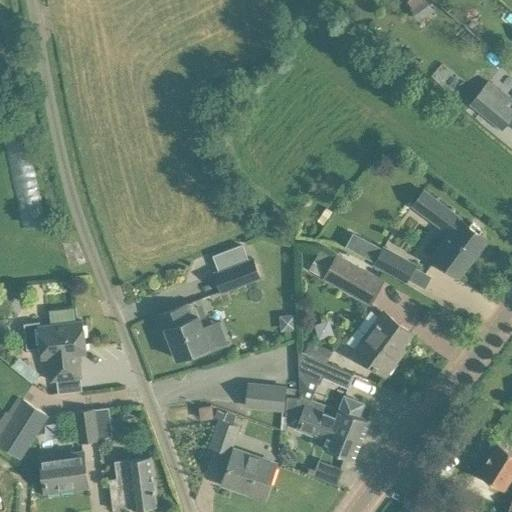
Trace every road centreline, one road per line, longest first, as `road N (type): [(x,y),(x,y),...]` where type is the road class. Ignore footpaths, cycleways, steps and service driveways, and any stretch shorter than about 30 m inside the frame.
road 1 (residential): [(187,511),(64,173),(30,0)]
road 2 (tertiary): [(354,511),(511,310)]
